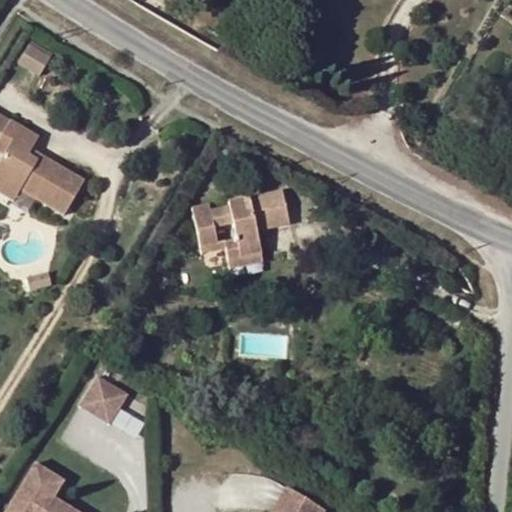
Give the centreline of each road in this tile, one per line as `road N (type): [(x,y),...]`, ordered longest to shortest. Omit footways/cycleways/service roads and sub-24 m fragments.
road 1 (tertiary): [(64,0),(511,241)]
road 2 (unclassified): [(511,270),(489,311),(475,511)]
road 3 (unknown): [(489,311),(292,216)]
